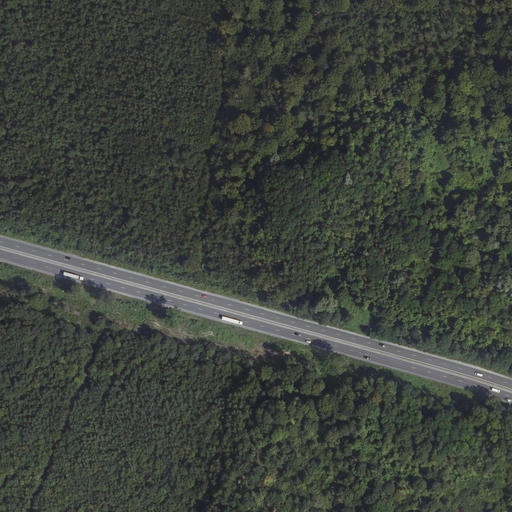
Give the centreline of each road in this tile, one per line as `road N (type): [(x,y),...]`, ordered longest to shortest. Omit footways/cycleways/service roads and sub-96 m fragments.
road 1 (trunk): [(0,254),(511,398)]
road 2 (trunk): [(511,385),(0,241)]
